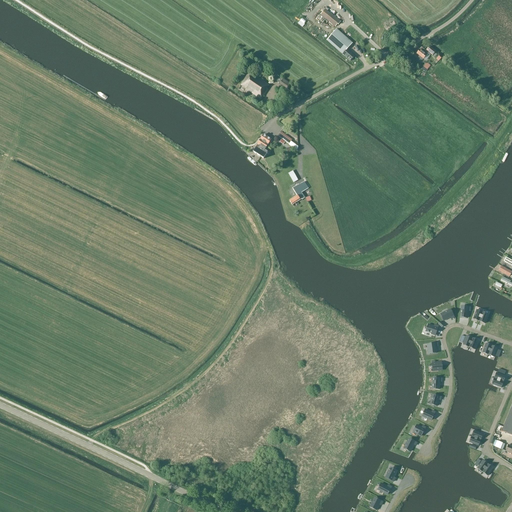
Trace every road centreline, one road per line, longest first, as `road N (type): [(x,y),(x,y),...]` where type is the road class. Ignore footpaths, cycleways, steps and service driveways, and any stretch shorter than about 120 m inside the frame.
road 1 (unclassified): [(262,132),(288,109),(438,29),(471,0)]
road 2 (tertiary): [(149,476),(0,405)]
